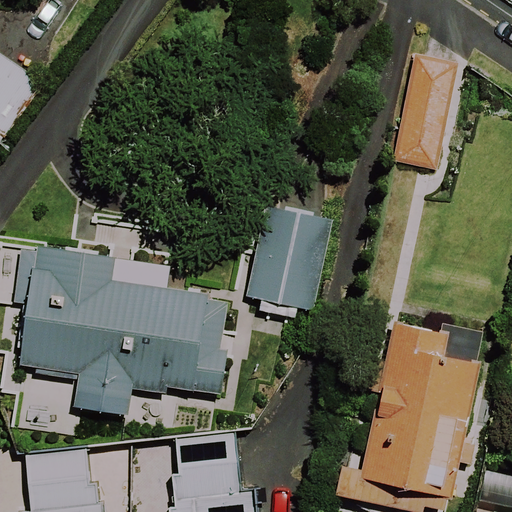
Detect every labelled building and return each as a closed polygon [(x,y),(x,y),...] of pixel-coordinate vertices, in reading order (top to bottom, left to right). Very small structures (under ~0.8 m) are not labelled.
[(454,67),(409,57),(386,165),(431,174),(454,67)] [(0,140),(37,87),(0,61),(0,140)] [(331,226),(269,207),(242,296),(304,315),(331,226)] [(0,306),(9,307),(7,368),(4,433),(186,441),(188,397),(218,398),(223,289),(169,287),(170,254),(0,246),(0,306)] [(370,322),(354,451),(337,448),(330,504),(374,510),(378,482),(459,492),(479,335),(370,322)] [(511,347),(502,403),(511,405),(511,347)] [(236,442),(168,449),(169,491),(144,491),(144,511),(254,511),(251,479),(240,481),(236,442)] [(84,460),(13,467),(16,511),(107,511),(106,499),(88,501),(84,460)]
